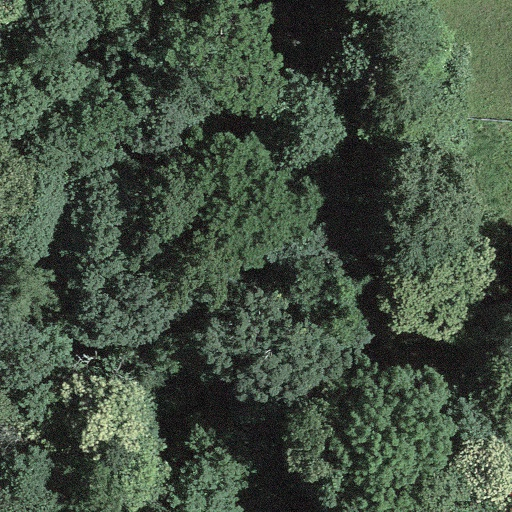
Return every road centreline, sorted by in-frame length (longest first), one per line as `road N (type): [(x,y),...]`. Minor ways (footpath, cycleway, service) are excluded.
road 1 (track): [(162,0),(64,148),(53,237),(68,473),(63,511)]
road 2 (track): [(511,425),(432,375),(377,318),(350,256),(324,102)]
